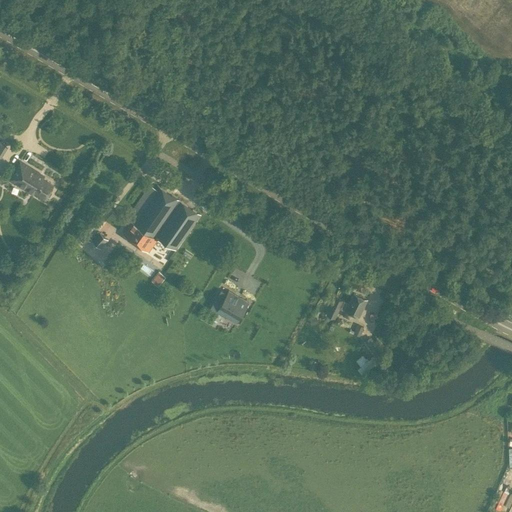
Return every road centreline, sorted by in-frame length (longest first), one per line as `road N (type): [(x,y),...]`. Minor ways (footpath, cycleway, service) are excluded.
road 1 (secondary): [(0,27),(491,316)]
road 2 (track): [(154,151),(17,316),(89,399),(22,511)]
